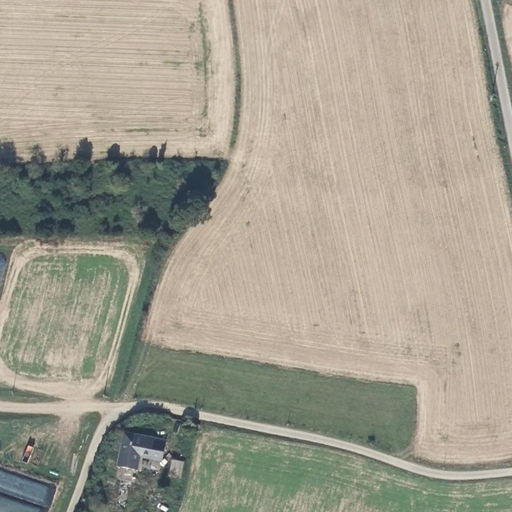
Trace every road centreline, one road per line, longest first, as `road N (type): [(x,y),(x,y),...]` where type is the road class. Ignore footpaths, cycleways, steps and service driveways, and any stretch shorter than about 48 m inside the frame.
road 1 (unclassified): [(68,511),(102,425),(142,404),(329,442),(431,474),(511,470)]
road 2 (tertiary): [(487,0),(511,130)]
